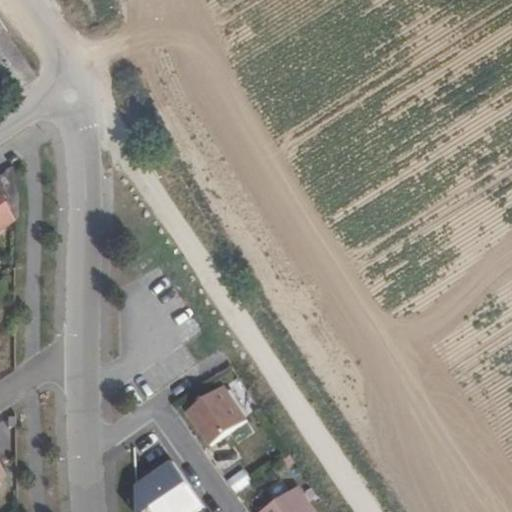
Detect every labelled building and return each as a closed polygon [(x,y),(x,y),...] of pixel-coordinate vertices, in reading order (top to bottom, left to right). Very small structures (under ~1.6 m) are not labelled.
[(0,92),(4,99),(33,80),(0,28),(0,81),(5,89),(0,92)] [(0,230),(14,221),(0,200),(0,230)] [(194,415),(218,449),(252,423),(228,390),(194,415)] [(210,509),(212,511),(213,511),(183,466),(181,467),(210,509)] [(212,511),(210,509),(181,467),(142,494),(153,511),(155,511),(172,501),(175,506),(166,511),(212,511)] [(246,469),(229,479),(237,492),(254,482),(246,469)] [(325,511),(307,486),(270,511),(325,511)]
